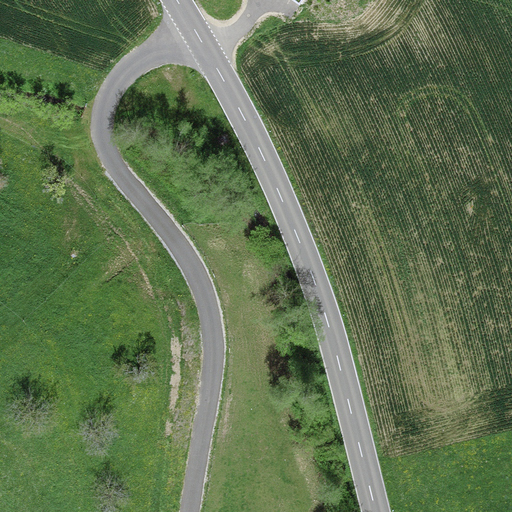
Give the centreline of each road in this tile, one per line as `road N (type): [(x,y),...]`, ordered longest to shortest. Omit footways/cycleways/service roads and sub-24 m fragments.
road 1 (residential): [(195,31),(122,77),(103,126),(115,165),(185,249),(211,310),(212,391),(191,511)]
road 2 (tertiary): [(377,511),(309,266),(256,141),(195,31)]
